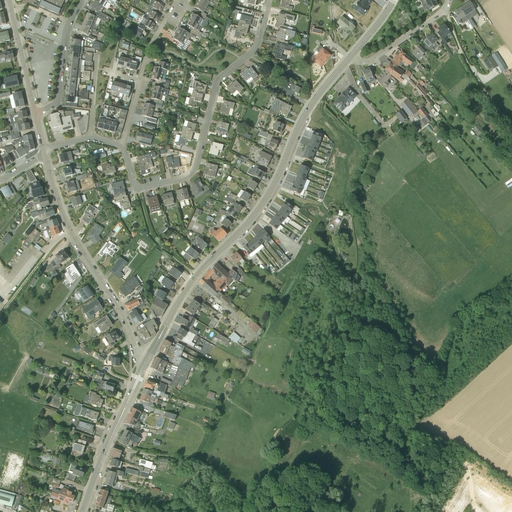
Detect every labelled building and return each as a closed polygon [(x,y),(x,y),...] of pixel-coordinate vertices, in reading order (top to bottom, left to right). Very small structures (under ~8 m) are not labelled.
[(59,14),(61,10),(62,5),(63,6),(64,3),(64,0),(42,0),(40,6),(54,12),(59,14)] [(151,0),(148,5),(149,5),(157,10),(160,12),(164,6),(158,3),(160,0),(159,0),(151,0)] [(280,0),(281,1),(282,1),(280,8),(292,11),(293,7),(289,6),(290,0),(299,3),(299,0),(280,0)] [(353,9),(363,16),(368,9),(367,8),(372,1),(370,0),(363,0),(364,1),(362,4),(359,3),(358,5),(357,4),(353,9)] [(437,6),(434,0),(419,0),(420,0),(422,5),(424,4),(424,5),(426,4),(427,6),(424,7),(426,11),(428,10),(437,6)] [(95,2),(92,7),(98,11),(102,6),(95,2)] [(203,12),(206,7),(197,2),(194,7),(202,11),(200,14),(206,17),(207,15),(203,12)] [(467,5),(466,4),(460,9),(467,19),(468,21),(473,28),(476,26),(471,18),(473,16),(473,12),(475,11),(470,3),(467,5)] [(155,13),(157,10),(149,5),(147,8),(148,9),(147,11),(150,13),(148,16),(152,18),(157,22),(160,16),(155,13)] [(460,9),(454,13),(456,16),(453,18),(459,27),(468,21),(467,19),(460,9)] [(99,15),(105,19),(111,22),(113,19),(100,12),(99,15)] [(275,20),(276,21),(275,27),(280,28),(287,30),(288,27),(284,26),(285,20),(294,22),(295,16),(279,12),(278,16),(276,16),(275,19),(276,19),(275,20)] [(87,14),(85,20),(95,24),(98,18),(103,21),(105,19),(99,15),(96,14),(94,17),(87,14)] [(150,21),(152,18),(148,16),(145,14),(143,17),(146,19),(143,25),(140,23),(137,27),(144,31),(147,27),(152,30),(155,25),(150,21)] [(193,14),(190,19),(192,21),(204,27),(204,26),(204,25),(206,22),(207,22),(208,20),(205,18),(206,17),(200,14),(198,17),(193,14)] [(245,18),(243,17),(242,21),(239,20),(238,26),(248,29),(249,25),(250,26),(252,19),(251,19),(251,17),(245,15),(245,18)] [(345,39),(355,27),(348,22),(348,23),(342,17),(337,23),(343,29),(338,34),(345,39)] [(203,27),(204,27),(192,21),(190,19),(187,25),(191,27),(191,28),(192,29),(191,31),(197,34),(201,36),(202,34),(199,32),(202,26),(203,27)] [(85,20),(82,26),(90,29),(93,30),(96,31),(97,29),(94,27),(95,24),(85,20)] [(437,30),(441,35),(439,36),(445,45),(449,43),(445,37),(450,34),(448,31),(444,25),(437,30)] [(82,26),(80,32),(87,35),(89,35),(90,36),(93,30),(90,29),(82,26)] [(248,29),(238,26),(237,29),(236,29),(233,38),(237,39),(238,38),(240,38),(240,37),(242,37),(243,34),(247,34),(248,29)] [(189,40),(192,35),(196,37),(197,34),(191,31),(189,34),(180,28),(176,33),(189,40)] [(275,42),(276,43),(287,46),(288,42),(284,41),(286,35),(294,37),(296,32),(287,30),(280,28),(279,32),(277,32),(276,34),(275,36),(277,36),(275,42)] [(8,32),(0,33),(0,42),(9,40),(8,32)] [(191,42),(189,40),(176,33),(173,39),(179,42),(176,47),(181,51),(181,50),(185,52),(191,42)] [(424,42),(432,51),(432,50),(433,51),(436,47),(437,46),(434,43),(437,40),(432,34),(424,42)] [(81,38),(73,36),(71,46),(80,47),(81,38)] [(92,47),(91,48),(93,49),(95,50),(98,51),(99,52),(103,44),(96,42),(95,41),(94,41),(92,47)] [(275,56),(275,58),(285,61),(286,57),(281,56),(283,50),(291,52),(293,47),(287,46),(276,43),(275,48),(274,47),(272,54),(275,55),(274,56),(275,56)] [(330,55),(323,49),(323,48),(320,46),(316,50),(319,52),(317,55),(318,55),(313,61),(320,67),(326,61),(325,61),(330,55)] [(418,60),(421,57),(422,58),(424,56),(423,56),(425,53),(418,46),(415,50),(416,50),(412,54),(418,60)] [(14,58),(12,52),(8,53),(8,52),(4,53),(0,54),(0,58),(5,57),(6,60),(7,60),(7,62),(11,61),(10,59),(14,58)] [(397,55),(390,65),(395,69),(398,65),(401,67),(403,64),(401,62),(403,60),(402,59),(405,55),(401,52),(398,56),(397,55)] [(500,69),(505,66),(497,53),(491,56),(498,66),(500,69)] [(123,68),(126,59),(123,58),(123,55),(120,54),(120,57),(117,66),(120,67),(123,68)] [(415,63),(405,55),(402,59),(403,60),(410,66),(410,67),(413,70),(417,65),(415,63)] [(489,72),(498,66),(491,56),(482,61),(489,72)] [(126,59),(123,68),(129,69),(132,57),(130,57),(129,59),(126,59)] [(129,69),(136,71),(138,62),(135,61),(135,58),(132,57),(129,69)] [(168,71),(169,64),(160,62),(158,68),(154,67),(153,73),(163,76),(165,70),(168,71)] [(384,70),(385,70),(389,74),(388,75),(390,77),(391,76),(389,75),(390,75),(398,81),(398,80),(402,83),(405,80),(402,77),(403,75),(395,69),(390,65),(389,64),(384,70)] [(247,69),(243,73),(241,75),(245,80),(247,78),(248,79),(251,77),(253,80),(258,76),(251,67),(248,70),(247,69)] [(369,78),(373,77),(369,69),(362,72),(366,82),(370,80),(369,78)] [(385,70),(376,81),(379,85),(384,89),(389,83),(386,82),(390,77),(388,75),(389,74),(385,70)] [(161,85),(169,87),(170,83),(166,82),(166,80),(162,79),(163,76),(153,73),(151,79),(162,82),(161,85)] [(17,76),(3,79),(6,89),(19,86),(17,76)] [(239,93),(243,88),(236,81),(233,83),(233,82),(228,87),(229,87),(227,89),(231,93),(233,92),(234,93),(237,90),(239,93)] [(113,94),(116,95),(119,84),(113,82),(111,91),(114,92),(113,94)] [(192,94),(203,97),(204,93),(205,94),(206,88),(205,87),(206,85),(200,84),(199,82),(196,82),(195,82),(194,85),(193,85),(193,87),(194,88),(192,94)] [(282,93),(290,97),(293,92),(298,94),(301,88),(288,82),(284,89),(282,93)] [(365,82),(360,84),(364,93),(369,91),(365,82)] [(120,94),(123,94),(125,85),(119,84),(116,95),(119,96),(120,94)] [(428,94),(419,84),(415,87),(424,97),(428,94)] [(125,85),(123,94),(126,95),(125,98),(128,98),(131,87),(125,85)] [(153,93),(163,95),(167,96),(168,90),(169,87),(161,85),(160,88),(154,86),(153,93)] [(342,111),(345,107),(347,107),(348,107),(349,105),(349,104),(356,96),(348,89),(344,93),(343,92),(340,96),(341,96),(334,104),(342,111)] [(14,101),(15,101),(23,100),(21,92),(13,94),(14,101)] [(151,98),(154,99),(154,101),(157,102),(156,103),(162,105),(163,101),(161,101),(163,95),(153,93),(151,98)] [(195,105),(197,105),(198,102),(201,103),(203,97),(192,94),(191,97),(190,97),(188,106),(192,107),(192,106),(194,106),(195,105)] [(74,97),(66,96),(65,102),(66,102),(65,106),(77,107),(77,103),(74,103),(74,97)] [(287,116),(292,107),(275,98),(271,108),(272,108),(271,110),(270,110),(269,111),(265,109),(264,111),(268,113),(276,117),(279,112),(287,116)] [(408,99),(406,101),(401,105),(410,117),(417,111),(408,99)] [(25,106),(23,100),(15,101),(14,101),(16,108),(25,106)] [(223,104),(222,104),(221,110),(221,112),(227,114),(228,112),(229,112),(230,109),(233,109),(235,104),(224,101),(223,104)] [(153,112),(155,106),(145,103),(143,109),(153,112)] [(422,108),(418,112),(423,119),(427,115),(422,108)] [(143,109),(141,115),(146,117),(145,119),(147,119),(146,121),(156,124),(157,119),(152,118),(153,112),(143,109)] [(17,123),(22,122),(23,125),(27,124),(29,123),(27,124),(26,118),(28,117),(26,111),(18,113),(19,116),(15,117),(16,123),(17,123)] [(78,117),(77,114),(74,115),(73,111),(59,111),(59,113),(49,115),(51,123),(49,124),(53,133),(59,132),(60,133),(68,131),(67,130),(74,128),(71,119),(78,117)] [(406,118),(400,111),(395,115),(401,123),(406,118)] [(97,128),(103,129),(106,120),(105,120),(102,119),(103,117),(100,116),(97,128)] [(109,131),(112,119),(110,119),(110,117),(106,116),(105,120),(106,120),(103,129),(109,131)] [(115,133),(116,127),(117,124),(123,126),(124,123),(118,122),(117,124),(114,123),(115,120),(112,119),(109,131),(115,133)] [(422,127),(427,124),(423,119),(418,123),(422,127)] [(30,130),(29,123),(27,124),(23,125),(22,122),(17,123),(18,128),(19,129),(21,129),(22,132),(30,130)] [(193,132),(194,132),(196,126),(195,126),(196,124),(190,122),(189,125),(188,124),(187,128),(183,127),(182,133),(192,136),(193,132)] [(218,125),(217,125),(215,131),(216,131),(215,133),(221,135),(222,133),(227,134),(229,124),(219,122),(218,125)] [(284,125),(276,122),(272,130),(281,133),(284,125)] [(478,136),(484,131),(478,125),(473,130),(478,136)] [(436,126),(433,128),(439,135),(443,132),(439,127),(437,128),(436,126)] [(273,135),(261,130),(259,133),(266,136),(266,137),(267,138),(264,144),(275,149),(278,142),(272,139),(273,135)] [(150,146),(153,136),(138,132),(136,139),(135,139),(135,142),(142,144),(142,142),(145,143),(145,144),(150,146)] [(192,136),(182,133),(181,136),(180,136),(178,142),(177,142),(176,145),(180,146),(180,145),(182,145),(182,144),(184,145),(184,143),(186,144),(187,140),(191,141),(192,136)] [(311,138),(320,141),(322,136),(313,133),(311,138)] [(21,144),(33,141),(31,135),(20,138),(19,134),(14,135),(11,136),(12,140),(19,138),(19,140),(13,142),(12,143),(13,146),(21,144)] [(320,141),(311,138),(309,143),(318,146),(320,141)] [(33,141),(21,144),(22,147),(13,152),(17,159),(27,154),(27,155),(29,153),(35,149),(33,141)] [(212,146),(211,145),(209,152),(210,152),(210,154),(216,156),(216,153),(218,154),(219,150),(222,151),(223,145),(213,142),(212,146)] [(315,151),(316,152),(318,146),(309,143),(308,148),(315,151)] [(13,163),(9,155),(8,154),(10,152),(7,147),(4,148),(6,152),(4,153),(5,154),(1,156),(3,159),(5,162),(4,163),(6,167),(13,163)] [(307,147),(305,153),(314,156),(315,151),(308,148),(307,147)] [(73,162),(71,155),(79,153),(78,150),(67,153),(60,155),(60,159),(61,159),(62,162),(61,162),(61,163),(62,163),(69,161),(69,163),(73,162)] [(261,156),(257,163),(265,167),(268,161),(269,162),(272,157),(261,151),(259,155),(261,156)] [(153,167),(151,158),(155,157),(153,153),(143,156),(145,161),(143,162),(143,161),(138,162),(142,175),(146,174),(145,170),(153,167)] [(314,156),(305,153),(303,158),(312,161),(314,156)] [(180,166),(178,160),(176,160),(176,159),(172,160),(171,157),(166,158),(168,169),(172,168),(172,169),(178,167),(180,166)] [(109,165),(108,165),(107,163),(105,164),(105,163),(101,164),(103,173),(104,172),(105,176),(116,172),(114,167),(110,168),(109,165)] [(207,166),(206,166),(204,172),(205,173),(204,175),(215,177),(218,166),(208,163),(207,166)] [(298,170),(307,174),(309,169),(300,165),(298,170)] [(76,174),(74,167),(63,170),(65,177),(66,180),(65,181),(74,178),(73,175),(76,174)] [(264,173),(257,169),(253,176),(260,180),(264,173)] [(296,176),(297,176),(305,179),(307,174),(298,170),(296,176)] [(90,173),(86,174),(75,178),(77,181),(87,178),(87,177),(91,175),(90,173)] [(34,175),(28,178),(32,184),(30,185),(33,191),(32,191),(34,200),(38,199),(38,197),(42,196),(42,195),(44,195),(45,195),(42,188),(39,182),(38,182),(34,175)] [(297,176),(295,181),(304,184),(306,179),(305,179),(297,176)] [(192,192),(196,197),(203,191),(201,189),(204,187),(198,180),(192,185),(195,189),(192,192)] [(251,180),(247,187),(253,191),(257,184),(251,180)] [(70,193),(80,190),(78,186),(79,185),(78,183),(78,184),(78,183),(74,184),(74,181),(67,183),(67,184),(66,185),(67,190),(69,189),(70,193)] [(125,189),(123,183),(122,181),(116,183),(117,185),(115,186),(116,189),(113,190),(115,196),(125,193),(124,190),(125,189)] [(293,186),(302,189),(304,184),(295,181),(293,186)] [(13,195),(16,194),(12,187),(9,188),(8,186),(1,190),(6,198),(13,194),(13,195)] [(302,189),(293,186),(291,191),(300,195),(302,189)] [(177,192),(179,202),(189,200),(186,189),(177,192)] [(246,203),(250,196),(244,192),(240,199),(246,203)] [(125,193),(115,196),(117,202),(120,201),(121,205),(122,204),(125,211),(131,208),(130,204),(129,204),(128,202),(129,202),(127,196),(126,196),(125,193)] [(162,196),(165,206),(171,204),(171,205),(175,204),(172,195),(169,196),(169,194),(162,196)] [(23,198),(20,196),(14,203),(17,206),(23,198)] [(74,207),(82,204),(84,202),(82,197),(79,198),(79,197),(72,199),(74,207)] [(148,204),(150,210),(151,213),(161,211),(160,207),(157,197),(150,199),(151,203),(148,204)] [(40,204),(41,207),(50,205),(48,198),(42,200),(42,199),(29,202),(22,210),(24,211),(27,208),(40,204)] [(285,202),(282,207),(290,213),(293,208),(285,202)] [(238,213),(242,208),(237,204),(237,205),(235,203),(231,207),(238,213)] [(84,214),(85,214),(81,220),(88,225),(92,220),(91,219),(97,210),(90,205),(84,214)] [(238,213),(231,207),(227,213),(220,209),(218,213),(229,218),(230,215),(234,219),(238,213)] [(287,217),(290,213),(282,207),(279,211),(287,217)] [(47,208),(42,210),(38,211),(33,213),(35,217),(45,214),(46,218),(55,215),(52,208),(47,210),(47,208)] [(338,210),(335,217),(342,219),(344,212),(338,210)] [(283,221),(284,222),(287,217),(279,211),(276,216),(283,221)] [(272,220),(280,225),(283,221),(276,216),(275,215),(272,220)] [(57,227),(59,226),(56,220),(52,221),(51,219),(40,223),(41,228),(44,227),(44,229),(45,228),(46,227),(47,230),(57,227)] [(231,223),(225,219),(223,221),(221,220),(219,222),(227,228),(231,223)] [(290,219),(288,223),(300,230),(302,226),(290,219)] [(280,225),(272,220),(269,224),(277,230),(280,225)] [(99,236),(104,229),(96,224),(91,232),(92,232),(89,237),(91,239),(90,240),(93,245),(101,240),(99,236)] [(47,230),(49,237),(59,234),(57,227),(47,230)] [(209,237),(212,234),(219,242),(227,234),(221,228),(216,232),(213,229),(207,235),(209,237)] [(26,240),(31,244),(40,233),(35,229),(26,240)] [(263,230),(259,233),(265,241),(270,237),(263,230)] [(7,233),(1,241),(6,245),(12,237),(7,233)] [(255,237),(256,238),(261,244),(265,241),(259,233),(255,237)] [(207,246),(202,240),(198,237),(193,242),(192,241),(190,242),(194,247),(196,245),(202,251),(207,246)] [(262,245),(261,244),(256,238),(252,241),(258,248),(262,245)] [(27,249),(31,244),(26,240),(22,245),(27,249)] [(108,244),(107,243),(98,254),(102,257),(105,254),(106,254),(107,254),(108,254),(112,257),(116,252),(114,250),(117,247),(109,241),(108,244)] [(247,244),(253,252),(258,248),(252,241),(247,244)] [(249,255),(253,252),(247,244),(243,248),(249,255)] [(191,258),(194,260),(199,254),(193,250),(190,248),(183,257),(189,261),(191,258)] [(63,251),(58,254),(56,256),(57,258),(50,263),(51,264),(46,268),(49,273),(55,269),(56,271),(61,267),(59,264),(60,263),(61,264),(69,258),(63,251)] [(238,267),(244,262),(237,252),(231,258),(238,267)] [(114,270),(112,273),(120,279),(123,275),(120,273),(128,263),(120,257),(112,268),(114,270)] [(173,263),(167,258),(165,261),(171,266),(173,263)] [(228,274),(216,264),(211,270),(214,273),(227,284),(232,278),(234,280),(238,282),(241,278),(232,270),(228,274)] [(78,277),(77,277),(80,275),(73,265),(66,269),(68,272),(67,273),(69,277),(67,279),(71,285),(72,283),(73,283),(78,277)] [(175,269),(173,267),(168,273),(176,279),(181,274),(176,269),(175,269)] [(243,278),(246,275),(240,268),(237,271),(243,278)] [(227,284),(214,273),(220,278),(215,284),(214,283),(212,285),(219,292),(227,284)] [(206,284),(208,282),(206,281),(208,279),(205,276),(199,282),(202,285),(205,282),(206,284)] [(169,290),(173,284),(165,277),(160,283),(169,290)] [(133,287),(129,282),(119,289),(124,295),(122,296),(124,298),(133,292),(131,289),(133,287)] [(211,285),(210,284),(211,283),(210,282),(209,283),(208,282),(206,284),(205,282),(202,285),(218,300),(222,295),(219,292),(212,285),(211,285)] [(94,295),(91,291),(90,292),(89,291),(90,290),(87,286),(76,293),(80,299),(83,303),(94,295)] [(163,300),(166,294),(157,289),(154,295),(156,296),(155,298),(158,300),(160,298),(163,300)] [(138,299),(125,306),(128,311),(137,306),(144,303),(139,293),(135,295),(138,299)] [(224,295),(224,296),(220,300),(226,306),(230,302),(231,301),(224,295)] [(141,329),(137,331),(140,335),(142,334),(145,340),(156,334),(154,330),(158,327),(153,320),(156,318),(161,317),(162,317),(168,305),(158,300),(155,298),(149,310),(150,310),(153,312),(149,316),(150,317),(151,321),(147,323),(143,325),(144,325),(140,327),(141,329)] [(96,307),(99,311),(102,309),(97,300),(83,310),(89,320),(94,317),(92,313),(94,312),(93,310),(96,307)] [(193,300),(189,306),(196,310),(200,305),(193,300)] [(189,306),(186,310),(193,315),(196,310),(189,306)] [(136,310),(130,314),(133,319),(139,316),(136,310)] [(139,316),(133,319),(136,325),(143,322),(139,316)] [(105,317),(92,325),(95,329),(100,326),(104,331),(112,325),(109,320),(107,321),(105,317)] [(192,318),(190,317),(188,320),(187,321),(182,318),(178,323),(181,325),(181,324),(189,329),(194,320),(195,320),(192,318)] [(212,329),(218,321),(213,318),(212,320),(212,321),(208,327),(212,329)] [(260,328),(251,320),(246,325),(255,333),(260,328)] [(180,328),(179,331),(177,334),(179,335),(177,338),(184,342),(193,348),(197,341),(199,337),(196,336),(189,332),(188,333),(180,328)] [(119,338),(114,331),(106,337),(108,340),(107,341),(110,347),(115,344),(113,342),(119,338)] [(229,337),(236,344),(239,341),(241,343),(244,339),(242,337),(241,338),(234,332),(229,337)] [(216,338),(228,344),(230,340),(218,334),(216,338)] [(172,343),(164,340),(161,346),(173,351),(174,349),(177,351),(178,350),(179,351),(182,345),(177,343),(176,347),(173,346),(172,347),(170,346),(172,343)] [(173,351),(161,346),(159,352),(166,355),(169,356),(170,355),(171,356),(167,363),(168,363),(167,363),(172,366),(178,368),(176,376),(170,386),(174,388),(181,376),(183,377),(183,375),(186,377),(189,371),(192,366),(192,367),(194,364),(180,358),(183,353),(179,351),(178,350),(177,351),(174,349),(173,351)] [(112,362),(112,366),(119,367),(119,359),(112,358),(112,356),(109,356),(109,360),(112,360),(112,362)] [(168,373),(175,376),(178,368),(172,366),(167,363),(168,363),(167,363),(155,357),(150,368),(162,374),(165,367),(170,370),(168,373)] [(160,383),(167,386),(167,385),(170,386),(172,382),(167,380),(162,378),(160,383)] [(101,381),(102,380),(100,380),(97,389),(101,391),(107,393),(108,390),(113,392),(115,386),(104,382),(101,381)] [(160,393),(164,394),(166,388),(167,386),(160,383),(159,385),(146,381),(144,387),(160,393)] [(144,389),(142,394),(158,400),(159,397),(151,394),(152,392),(144,389)] [(90,391),(89,396),(91,397),(89,403),(101,408),(104,400),(98,398),(99,396),(96,395),(96,394),(90,391)] [(214,400),(216,393),(209,391),(207,398),(214,400)] [(142,394),(140,400),(148,403),(149,401),(157,403),(158,400),(142,394)] [(81,407),(79,415),(97,421),(99,413),(94,411),(93,412),(91,411),(91,410),(81,407)] [(141,413),(132,408),(125,420),(132,422),(130,425),(140,427),(143,428),(144,426),(139,424),(140,423),(137,422),(138,421),(137,421),(141,413)] [(175,421),(177,416),(166,412),(164,417),(175,421)] [(132,422),(125,420),(123,424),(129,425),(128,428),(139,430),(140,427),(130,425),(132,422)] [(79,425),(78,427),(78,429),(89,433),(90,431),(93,432),(94,430),(93,430),(94,426),(82,422),(80,425),(79,425)] [(125,430),(122,436),(133,442),(134,442),(138,444),(139,442),(141,438),(132,434),(125,430)] [(132,447),(134,442),(133,442),(122,436),(119,443),(127,446),(132,448),(133,447),(132,447)] [(73,452),(72,451),(70,455),(80,458),(82,451),(83,451),(84,450),(87,442),(78,439),(77,444),(76,443),(73,452)] [(113,448),(109,458),(119,461),(122,451),(113,448)] [(110,466),(118,468),(120,462),(112,459),(110,466)] [(81,467),(78,465),(77,467),(72,465),(66,480),(74,483),(76,476),(79,477),(79,475),(83,477),(85,470),(81,469),(81,467)] [(137,476),(148,479),(150,469),(142,467),(141,471),(138,471),(137,476)] [(109,472),(107,478),(115,480),(116,475),(122,477),(123,472),(117,471),(116,474),(109,472)] [(116,481),(115,480),(107,478),(105,485),(113,487),(114,484),(115,484),(116,481)] [(54,493),(73,500),(75,497),(72,496),(71,494),(72,493),(68,492),(69,490),(62,488),(61,491),(55,489),(54,493)] [(108,492),(100,489),(98,495),(107,497),(107,498),(108,498),(111,499),(112,497),(107,496),(108,492)] [(0,503),(12,507),(15,497),(0,492),(0,503)] [(60,500),(60,501),(67,504),(68,503),(69,502),(72,503),(73,500),(54,493),(52,497),(60,500)] [(98,495),(97,500),(114,506),(115,506),(105,503),(106,500),(110,502),(111,499),(108,498),(107,498),(107,497),(98,495)] [(112,511),(114,506),(97,500),(95,506),(106,509),(106,510),(111,511),(112,511)]
